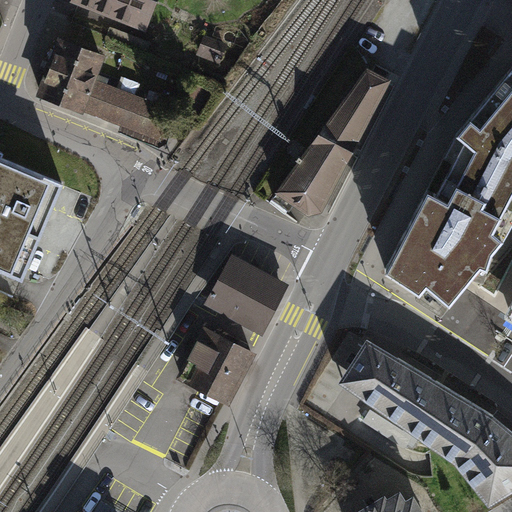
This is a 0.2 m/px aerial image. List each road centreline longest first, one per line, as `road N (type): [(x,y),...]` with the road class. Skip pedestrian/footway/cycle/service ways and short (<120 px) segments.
road 1 (tertiary): [(329,259),(462,0)]
road 2 (residential): [(0,384),(57,304),(136,166)]
road 3 (residential): [(318,286),(381,312),(511,391)]
road 4 (tertiary): [(241,488),(252,436),(318,286)]
road 5 (residential): [(329,259),(136,166)]
road 6 (residential): [(136,166),(0,102)]
